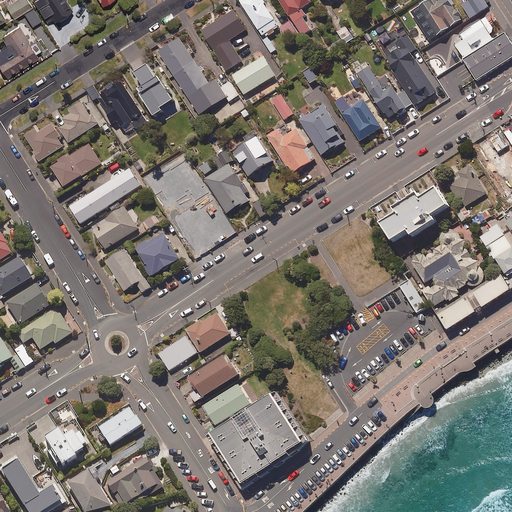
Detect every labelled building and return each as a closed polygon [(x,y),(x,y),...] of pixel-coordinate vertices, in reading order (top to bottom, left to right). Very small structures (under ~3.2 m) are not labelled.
[(33,4),(30,0),(13,0),(7,4),(14,15),(33,4)] [(73,8),(68,0),(35,0),(49,22),(73,8)] [(239,0),(262,36),(264,34),(266,37),(275,31),(274,29),(280,26),(263,0),(239,0)] [(312,2),(310,0),(279,0),(303,35),(311,30),(303,17),(306,15),(301,8),(312,2)] [(429,0),(411,12),(430,41),(463,19),(462,17),(463,16),(457,8),(455,9),(449,0),(429,0)] [(484,0),(469,0),(462,5),(470,18),(489,6),(484,0)] [(41,19),(33,6),(25,11),(33,24),(41,19)] [(246,29),(234,10),(201,31),(226,70),(242,60),(229,40),(246,29)] [(456,45),(464,57),(494,39),(490,34),(493,32),(493,28),(486,17),(460,33),(464,40),(456,45)] [(39,55),(18,21),(1,32),(0,31),(0,61),(9,75),(39,55)] [(48,34),(42,23),(37,26),(43,37),(48,34)] [(354,38),(346,26),(338,32),(346,44),(354,38)] [(511,42),(505,32),(494,39),(464,57),(463,58),(477,80),(511,57),(511,42)] [(405,90),(413,103),(415,105),(436,91),(410,53),(417,48),(408,35),(396,43),(399,48),(385,58),(406,90),(405,90)] [(209,83),(179,38),(159,51),(188,97),(190,99),(200,114),(226,97),(229,101),(239,95),(230,81),(223,85),(218,78),(209,83)] [(275,76),(264,56),(232,75),(244,95),(275,76)] [(131,74),(133,78),(144,94),(137,98),(145,111),(173,93),(152,60),(131,74)] [(413,103),(405,90),(399,94),(393,85),(385,90),(369,66),(358,74),(389,119),(413,103)] [(318,79),(312,68),(304,73),(310,83),(318,79)] [(141,113),(120,81),(100,94),(109,106),(105,109),(114,122),(117,120),(126,133),(135,127),(131,120),(141,113)] [(293,113),(279,93),(271,99),(285,119),(293,113)] [(352,108),(344,96),(336,102),(360,141),(381,128),(364,100),(352,108)] [(90,115),(81,101),(70,109),(72,113),(64,118),(67,124),(60,128),(69,142),(99,123),(92,113),(90,115)] [(337,125),(325,105),(300,120),(322,155),(344,142),(334,127),(337,125)] [(65,145),(52,123),(37,133),(34,127),(24,133),(41,160),(65,145)] [(284,137),(279,129),(267,136),(291,174),(316,158),(298,128),(284,137)] [(273,160),(254,131),(243,137),(247,142),(233,151),(249,176),(273,160)] [(102,163),(89,143),(52,166),(64,186),(102,163)] [(476,157),(502,196),(511,188),(511,165),(510,163),(511,161),(511,160),(501,143),(486,154),(484,151),(476,157)] [(234,160),(227,150),(218,155),(225,165),(205,178),(227,213),(251,198),(229,163),(234,160)] [(487,193),(468,165),(458,172),(461,177),(449,185),(464,208),(487,193)] [(141,186),(130,168),(70,207),(81,224),(141,186)] [(191,207),(177,185),(159,197),(187,242),(210,227),(211,229),(223,222),(207,196),(191,207)] [(381,224),(393,242),(409,233),(412,238),(438,222),(435,216),(451,206),(439,187),(422,198),(418,192),(394,207),(398,214),(381,224)] [(139,228),(125,206),(91,228),(105,250),(139,228)] [(471,216),(466,208),(456,214),(461,222),(471,216)] [(487,210),(470,220),(474,227),(491,216),(487,210)] [(156,213),(139,223),(144,232),(161,222),(156,213)] [(509,277),(511,275),(511,243),(500,225),(492,230),(493,232),(483,238),(497,260),(498,259),(509,277)] [(422,290),(433,307),(446,299),(447,300),(449,299),(450,301),(459,296),(458,294),(460,292),(457,289),(459,289),(466,285),(467,283),(468,284),(470,286),(473,286),(476,286),(479,285),(482,282),(484,279),(484,276),(484,272),(483,269),(481,268),(479,267),(479,261),(473,259),(465,245),(465,240),(461,238),(460,235),(458,232),(455,230),(452,229),(448,229),(444,231),(440,234),(439,238),(440,242),(441,245),(435,249),(434,253),(430,253),(428,254),(427,257),(424,253),(423,254),(422,253),(412,258),(414,260),(411,262),(425,283),(434,277),(433,280),(436,285),(431,288),(429,285),(422,290)] [(0,260),(13,252),(0,232),(0,231),(0,260)] [(180,258),(164,232),(153,239),(151,237),(134,247),(151,275),(180,258)] [(202,254),(195,243),(189,247),(195,258),(202,254)] [(142,275),(125,248),(106,261),(125,290),(136,283),(142,292),(152,287),(143,274),(142,275)] [(33,277),(20,257),(0,269),(0,300),(3,298),(2,296),(33,277)] [(511,289),(502,274),(473,292),(482,306),(483,308),(511,290),(511,289)] [(427,307),(410,280),(400,286),(417,313),(427,307)] [(52,304),(38,282),(7,302),(21,324),(52,304)] [(475,310),(482,306),(473,292),(467,296),(475,310)] [(467,296),(438,314),(447,330),(476,312),(475,310),(467,296)] [(73,333),(58,308),(18,333),(24,343),(33,338),(41,350),(54,341),(56,344),(73,333)] [(231,333),(218,313),(203,322),(201,320),(186,330),(201,352),(231,333)] [(26,366),(18,354),(16,356),(0,330),(0,371),(12,363),(17,371),(26,366)] [(197,353),(186,337),(159,354),(170,371),(197,353)] [(18,354),(26,366),(35,360),(28,348),(18,354)] [(239,374),(226,354),(190,377),(203,397),(239,374)] [(252,403),(239,383),(203,406),(215,426),(252,403)] [(280,398),(216,439),(249,488),(310,448),(280,398)] [(57,409),(52,412),(57,422),(61,420),(65,425),(75,419),(72,413),(63,419),(57,409)] [(101,430),(105,436),(100,439),(105,445),(109,442),(113,448),(145,427),(133,409),(101,430)] [(52,452),(60,467),(65,464),(67,468),(82,459),(80,456),(89,451),(87,447),(92,444),(85,433),(80,436),(79,434),(70,439),(66,431),(61,434),(50,441),(55,450),(52,452)] [(165,487),(157,473),(159,471),(150,456),(147,458),(107,482),(122,507),(136,498),(138,502),(165,487)] [(117,464),(109,469),(113,475),(121,470),(117,464)] [(6,476),(29,511),(55,511),(65,506),(56,491),(44,499),(22,465),(6,476)] [(89,511),(112,506),(97,480),(101,478),(94,467),(90,470),(69,483),(86,511),(89,511)] [(0,511),(12,511),(0,493),(0,511)] [(191,511),(190,511),(182,505),(188,504),(186,497),(169,501),(170,507),(167,511),(191,511)]
